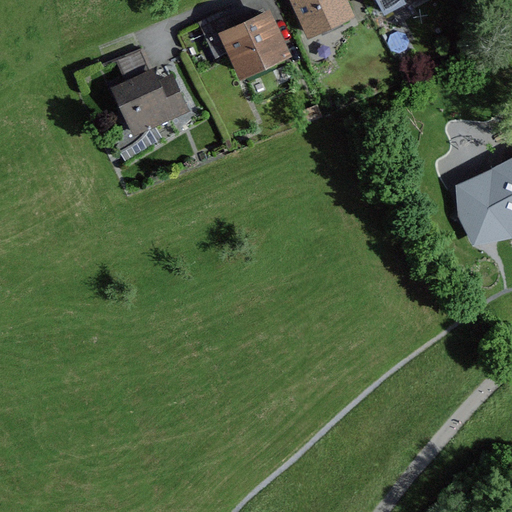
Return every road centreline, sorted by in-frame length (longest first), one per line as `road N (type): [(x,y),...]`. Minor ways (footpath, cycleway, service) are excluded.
road 1 (track): [(511,293),(370,388),(234,511)]
road 2 (residential): [(222,0),(108,48)]
